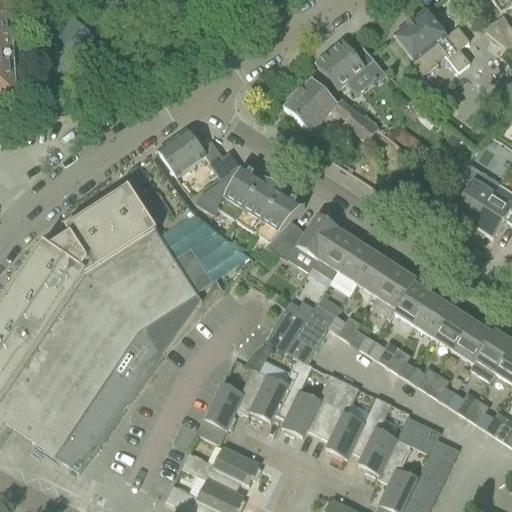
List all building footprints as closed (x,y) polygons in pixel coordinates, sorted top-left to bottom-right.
[(8,0),(0,0),(0,103),(16,102),(15,82),(8,0)] [(489,0),(501,18),(511,10),(505,0),(489,0)] [(198,29),(209,48),(231,35),(220,16),(198,29)] [(425,16),(394,40),(406,56),(424,79),(438,68),(434,64),(442,58),(446,63),(447,65),(457,77),(469,68),(459,55),(469,48),(457,34),(446,43),(425,16)] [(483,35),(511,59),(511,58),(511,34),(504,21),(483,35)] [(91,41),(71,24),(35,66),(54,83),(91,41)] [(305,78),(311,84),(321,93),(330,86),(350,111),(357,105),(344,89),(373,66),(360,49),(350,55),(343,46),(315,68),(315,69),(305,78)] [(321,93),(311,84),(283,113),(309,138),(332,114),(345,125),(342,129),(365,147),(376,134),(341,106),(337,109),(321,93)] [(406,97),(419,107),(425,98),(413,88),(406,97)] [(186,136),(157,156),(176,183),(205,162),(212,172),(210,173),(217,182),(218,183),(220,187),(240,174),(229,158),(222,163),(211,147),(200,155),(188,139),(186,136)] [(458,226),(470,234),(499,189),(469,170),(454,192),(464,199),(452,218),(460,223),(458,226)] [(200,202),(194,209),(212,221),(216,215),(217,213),(270,247),(290,226),(300,216),(304,212),(282,198),(261,185),(242,173),(241,175),(240,174),(220,187),(207,196),(200,202)] [(505,225),(511,229),(511,197),(499,189),(470,234),(482,242),(484,239),(492,244),(505,225)] [(196,301),(128,194),(126,195),(127,198),(67,236),(66,234),(64,235),(68,241),(56,248),(54,245),(42,252),(14,294),(16,296),(14,299),(12,298),(0,315),(0,434),(4,429),(78,478),(200,307),(196,301)] [(268,248),(266,251),(282,262),(308,278),(312,272),(318,263),(319,262),(337,234),(337,233),(317,220),(305,239),(290,226),(270,247),(269,248),(268,248)] [(318,263),(312,272),(331,285),(338,275),(342,268),(358,244),(347,236),(345,239),(339,235),(337,234),(319,262),(318,263)] [(342,268),(338,275),(357,287),(376,259),(368,254),(369,251),(358,244),(342,268)] [(357,287),(377,300),(397,269),(386,262),(384,265),(376,259),(357,287)] [(377,300),(370,312),(389,325),(394,316),(415,285),(407,279),(409,276),(397,269),(377,300)] [(394,316),(414,329),(435,298),(423,291),(421,293),(414,288),(416,285),(415,285),(394,316)] [(414,329),(434,342),(452,313),(444,308),(446,305),(435,298),(414,329)] [(297,364),(307,369),(316,355),(295,342),(302,331),(307,322),(288,309),(285,313),(264,348),(271,352),(297,364)] [(316,309),(309,320),(329,333),(335,322),(316,309)] [(434,342),(453,355),(474,323),(463,316),(461,319),(452,313),(434,342)] [(323,344),(329,335),(328,334),(329,333),(309,320),(307,322),(302,331),(323,344)] [(329,333),(328,334),(329,335),(336,340),(344,327),(335,322),(329,333)] [(453,355),(472,368),(473,368),(494,335),(493,335),(491,338),(483,333),(485,330),(474,323),(453,355)] [(347,347),(355,335),(357,331),(346,324),(344,327),(336,340),(347,347)] [(295,342),(316,355),(323,344),(302,331),(295,342)] [(355,335),(347,347),(358,354),(366,342),(355,335)] [(488,386),(494,378),(511,350),(511,342),(504,338),(502,341),(494,335),(473,368),(472,368),(469,373),(488,386)] [(358,354),(367,360),(375,347),(366,342),(358,354)] [(375,347),(367,360),(375,365),(383,353),(375,347)] [(264,348),(244,370),(252,374),(259,377),(271,352),(264,348)] [(386,372),(397,356),(386,349),(383,353),(375,365),(386,372)] [(511,350),(494,378),(511,389),(511,350)] [(397,356),(386,372),(398,380),(406,367),(408,363),(397,356)] [(273,419),(284,425),(285,425),(299,396),(299,397),(312,372),(307,369),(297,364),(284,390),(266,381),(247,421),(248,421),(249,418),(251,419),(250,421),(261,426),(262,424),(270,428),(273,419)] [(398,380),(406,385),(414,373),(406,367),(398,380)] [(414,373),(406,385),(415,391),(423,378),(414,373)] [(236,415),(247,421),(266,381),(259,377),(252,374),(240,398),(222,389),(197,440),(219,451),(226,436),(226,435),(227,433),(229,434),(235,423),(232,422),(236,415)] [(425,397),(436,382),(425,374),(423,378),(415,391),(425,397)] [(306,435),(317,441),(343,387),(329,380),(317,405),(299,397),(299,396),(285,425),(284,425),(280,433),(284,434),(282,437),(293,442),(294,440),(302,443),(306,435)] [(436,382),(425,397),(437,405),(445,392),(447,389),(436,382)] [(346,465),(350,457),(349,457),(364,427),(363,427),(346,418),(358,394),(343,387),(317,441),(329,446),(325,454),(332,458),(331,461),(342,466),(343,463),(346,465)] [(437,405),(445,411),(454,398),(445,392),(437,405)] [(454,398),(445,411),(454,416),(462,403),(454,398)] [(465,423),(476,407),(464,400),(462,403),(454,416),(465,423)] [(376,484),(396,443),(378,434),(390,410),(375,403),(363,427),(364,427),(349,457),(350,457),(361,462),(357,470),(365,474),(363,476),(374,482),(375,479),(377,480),(376,484)] [(476,407),(465,423),(476,430),(484,418),(487,414),(476,407)] [(493,423),(485,436),(493,441),(504,449),(511,436),(511,427),(496,417),(493,423)] [(476,430),(485,436),(493,423),(484,418),(476,430)] [(418,427),(407,422),(396,443),(407,449),(418,427)] [(407,449),(410,451),(418,454),(429,433),(418,427),(407,449)] [(431,456),(436,445),(440,438),(429,433),(418,454),(429,460),(431,456)] [(410,451),(407,449),(396,443),(376,484),(388,490),(384,496),(382,495),(377,506),(379,507),(378,511),(380,511),(403,511),(404,510),(409,499),(415,488),(417,484),(398,475),(410,451)] [(436,445),(431,456),(453,467),(458,456),(436,445)] [(180,473),(205,486),(206,485),(235,499),(240,488),(248,492),(252,484),(254,486),(260,475),(257,474),(259,470),(222,452),(213,471),(188,458),(180,473)] [(431,456),(429,460),(425,467),(447,478),(453,467),(431,456)] [(425,467),(420,477),(442,488),(447,478),(425,467)] [(420,477),(417,484),(415,488),(437,499),(442,488),(420,477)] [(206,485),(205,486),(197,503),(172,491),(165,506),(177,511),(241,511),(244,507),(241,506),(243,503),(235,499),(206,485)] [(437,499),(415,488),(409,499),(431,510),(437,499)] [(404,510),(408,511),(430,511),(431,510),(409,499),(404,510)]
